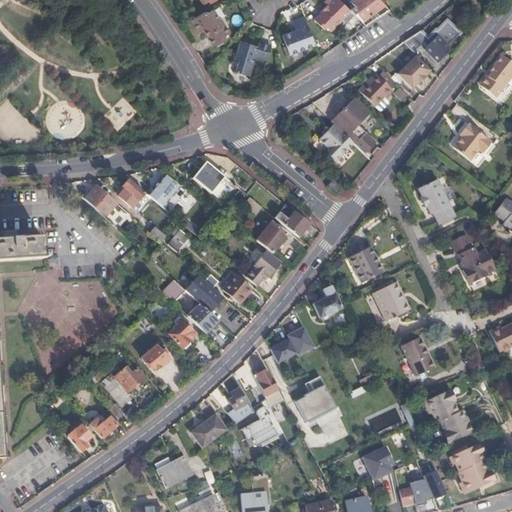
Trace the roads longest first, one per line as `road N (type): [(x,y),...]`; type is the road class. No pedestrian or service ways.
road 1 (tertiary): [(344,220),(229,361),(33,511)]
road 2 (unclassified): [(438,0),(369,52),(230,127)]
road 3 (unclassified): [(230,127),(109,164),(0,173)]
road 4 (tertiary): [(508,7),(377,177)]
road 5 (unclassified): [(141,0),(230,127)]
road 6 (residential): [(377,177),(447,312)]
road 7 (unclassified): [(230,127),(344,220)]
